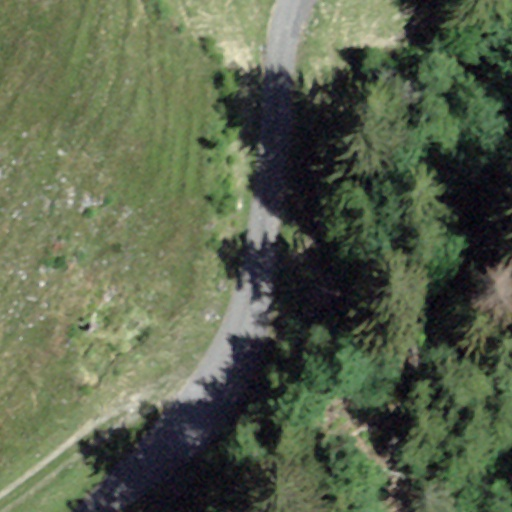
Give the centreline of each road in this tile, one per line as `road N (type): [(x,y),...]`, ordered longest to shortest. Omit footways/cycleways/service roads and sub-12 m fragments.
road 1 (track): [(294,0),(263,247),(239,339),(209,395),(100,511)]
road 2 (track): [(239,339),(92,415),(0,483)]
